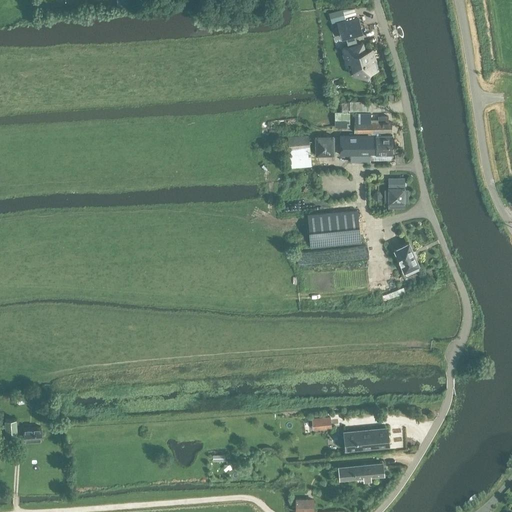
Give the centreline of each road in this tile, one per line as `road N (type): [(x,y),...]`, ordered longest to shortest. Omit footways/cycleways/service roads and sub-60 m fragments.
road 1 (unclassified): [(377,511),(441,422),(466,300),(434,220),(376,0)]
road 2 (track): [(454,351),(422,344),(105,366),(50,376),(45,388)]
road 3 (track): [(33,511),(242,497),(269,511)]
road 4 (unclassified): [(511,231),(481,160),(455,0)]
